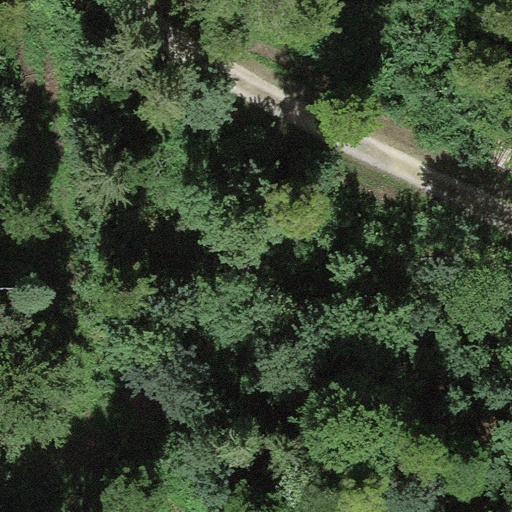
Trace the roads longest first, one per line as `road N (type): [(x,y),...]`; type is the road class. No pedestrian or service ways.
road 1 (track): [(511,237),(233,95),(91,0)]
road 2 (track): [(511,481),(372,511)]
